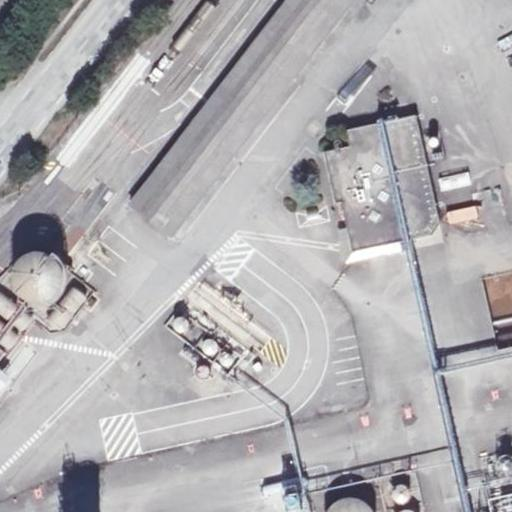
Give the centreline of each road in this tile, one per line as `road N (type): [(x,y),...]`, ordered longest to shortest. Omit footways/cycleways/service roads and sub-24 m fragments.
road 1 (unknown): [(0,464),(234,415),(273,403),(306,375),(306,320),(206,239),(392,0)]
road 2 (unknown): [(0,436),(137,261)]
road 3 (tertiary): [(119,0),(0,153)]
